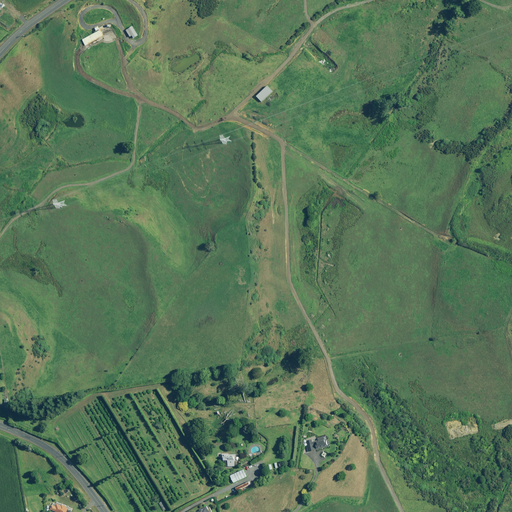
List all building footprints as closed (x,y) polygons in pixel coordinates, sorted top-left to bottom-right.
[(98,28),(99,30),(82,39),(86,45),(102,36),(104,35),(101,30),(104,28),(102,25),(98,28)] [(138,35),(132,26),(126,30),(130,37),(132,35),(134,38),(138,35)] [(273,91),(268,86),(257,96),(262,101),(273,91)] [(330,446),(328,439),(325,440),(324,437),(317,439),(318,440),(313,441),(312,439),(309,439),(312,451),(330,446)] [(238,457),(237,457),(237,454),(229,454),(229,453),(221,453),(221,455),(222,455),(222,459),(223,459),(223,461),(225,461),(225,465),(227,466),(234,466),(237,464),(237,461),(236,461),(236,460),(235,460),(235,458),(236,458),(236,459),(237,459),(237,460),(238,460),(238,459),(239,459),(239,458),(239,457),(238,457)] [(244,469),(230,476),(233,483),(247,477),(244,469)] [(250,481),(236,488),(237,492),(252,485),(250,481)] [(57,502),(56,504),(53,503),(52,505),(50,509),(56,511),(67,511),(69,509),(69,507),(57,502)]
